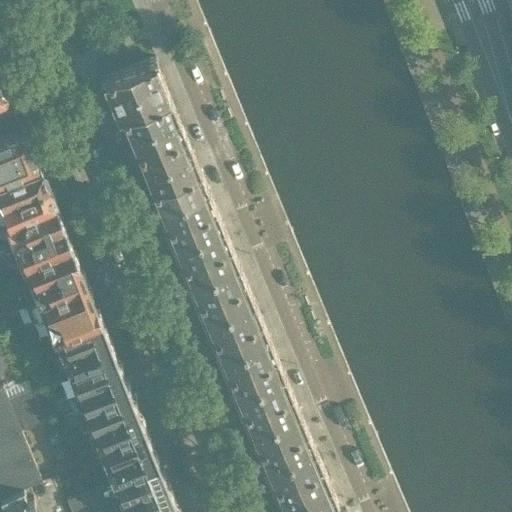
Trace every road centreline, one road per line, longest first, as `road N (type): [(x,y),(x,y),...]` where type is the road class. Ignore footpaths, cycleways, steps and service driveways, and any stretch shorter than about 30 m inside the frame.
road 1 (residential): [(154,0),(371,511)]
road 2 (residential): [(229,511),(53,87)]
road 3 (tertiary): [(511,116),(468,0)]
